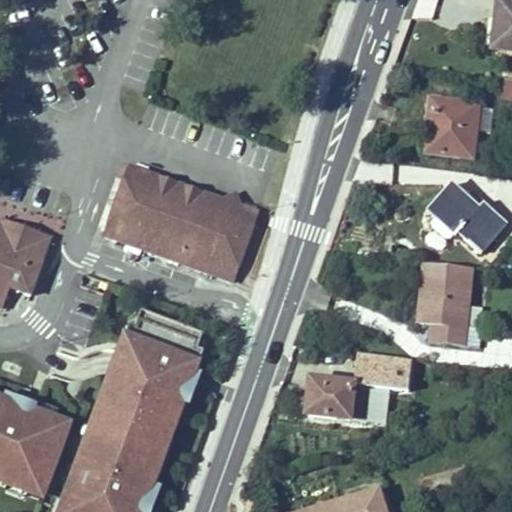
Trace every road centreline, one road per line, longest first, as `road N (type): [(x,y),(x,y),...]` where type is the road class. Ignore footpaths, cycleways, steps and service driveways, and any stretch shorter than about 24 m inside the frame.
road 1 (secondary): [(240,411),(277,335),(399,0)]
road 2 (secondary): [(366,0),(288,224),(240,411)]
